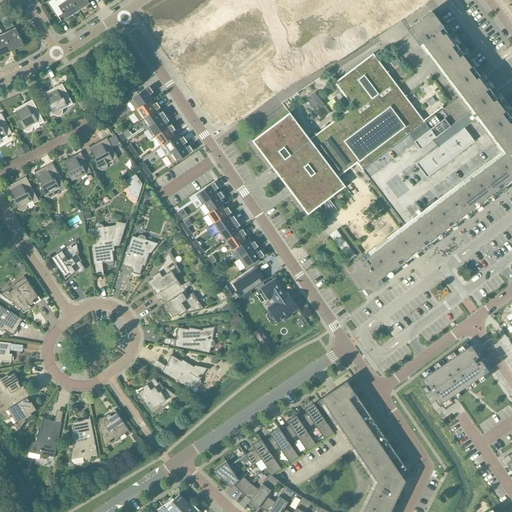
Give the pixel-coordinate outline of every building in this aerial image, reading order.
[(63,14),(66,18),(78,11),(70,0),(57,0),(56,1),(55,0),(53,0),(48,3),(57,17),(63,14)] [(70,0),(78,11),(89,4),(86,0),(70,0)] [(179,0),(154,16),(168,38),(230,0),(263,0),(270,11),(288,0),(179,0)] [(449,117),(368,178),(370,180),(406,228),(403,231),(366,259),(363,256),(347,267),(368,295),(384,283),(382,280),(423,249),(511,181),(511,118),(482,79),(443,28),(444,28),(432,12),(407,30),(410,33),(419,46),(423,43),(462,95),(443,109),(449,117)] [(4,35),(11,51),(24,45),(16,29),(4,35)] [(0,56),(11,51),(4,35),(0,37),(0,56)] [(357,163),(368,178),(449,117),(443,109),(442,107),(424,121),(373,54),(335,83),(353,107),(336,120),(310,140),(290,113),(252,141),(260,152),(308,215),(345,187),(338,177),(357,163)] [(63,110),(73,104),(62,84),(53,89),(54,91),(45,96),(50,105),(49,105),(54,115),(55,116),(56,116),(57,117),(58,117),(60,116),(61,116),(61,115),(62,114),(63,113),(63,112),(63,111),(63,110)] [(148,89),(129,101),(135,111),(154,98),(151,93),(152,92),(149,88),(148,89)] [(306,99),(322,120),(331,113),(315,92),(306,99)] [(154,98),(135,111),(133,112),(139,121),(159,108),(156,104),(155,105),(152,100),(154,99),(154,98)] [(39,125),(44,122),(32,100),(23,105),(24,107),(15,112),(20,121),(19,121),(24,131),(25,132),(26,132),(26,133),(27,133),(29,133),(30,133),(30,132),(31,132),(31,131),(32,131),(32,130),(33,129),(33,128),(33,127),(33,126),(38,123),(39,125)] [(96,107),(100,113),(105,109),(101,104),(96,107)] [(159,108),(139,121),(139,122),(143,119),(149,127),(147,129),(165,117),(162,113),(161,114),(158,109),(159,108)] [(1,140),(12,134),(1,113),(0,113),(0,144),(1,144),(1,143),(2,142),(2,141),(2,140),(1,140)] [(113,120),(111,116),(105,121),(108,125),(113,120)] [(165,117),(147,129),(153,138),(170,127),(167,122),(168,121),(165,117)] [(173,131),(174,130),(171,126),(170,127),(153,138),(153,139),(156,137),(161,146),(179,134),(178,134),(176,135),(173,131)] [(161,146),(160,147),(166,156),(185,143),(183,138),(182,139),(179,134),(161,146)] [(113,148),(120,144),(116,136),(108,140),(107,138),(98,143),(99,145),(91,150),(90,150),(95,159),(94,159),(99,169),(100,170),(101,170),(101,171),(102,171),(103,171),(104,171),(105,170),(106,170),(106,169),(107,169),(107,168),(107,167),(108,167),(108,166),(108,165),(108,164),(118,159),(113,148)] [(188,148),(185,143),(166,156),(172,165),(191,152),(192,151),(189,147),(188,148)] [(92,173),(82,154),(81,152),(72,157),(73,159),(64,164),(69,173),(67,173),(73,183),(74,184),(75,185),(77,185),(78,185),(79,184),(80,183),(81,183),(81,182),(81,181),(81,180),(81,179),(81,178),(92,173)] [(62,192),(67,190),(52,163),(43,168),(45,170),(36,175),(42,186),(40,187),(46,197),(47,198),(48,198),(49,198),(50,198),(51,198),(52,198),(52,197),(53,197),(54,196),(54,195),(54,194),(54,193),(54,192),(60,189),(62,192)] [(134,198),(138,199),(142,184),(136,174),(125,181),(128,185),(128,188),(129,190),(130,192),(131,194),(132,196),(134,198)] [(39,201),(38,201),(26,177),(17,182),(18,184),(9,189),(15,199),(13,200),(18,210),(19,211),(20,211),(21,211),(22,212),(23,212),(24,211),(25,211),(26,210),(27,209),(27,208),(27,207),(27,206),(27,205),(33,202),(34,204),(39,201)] [(213,185),(213,184),(196,196),(202,205),(219,194),(216,189),(217,188),(214,184),(213,185)] [(219,194),(202,205),(203,206),(205,204),(210,212),(208,214),(225,203),(222,198),(223,197),(220,193),(219,194)] [(225,203),(208,214),(214,223),(230,212),(227,208),(226,209),(223,205),(225,203)] [(230,213),(230,212),(214,223),(220,232),(236,222),(233,217),(232,218),(229,214),(230,213)] [(91,248),(94,266),(94,263),(102,262),(102,260),(105,260),(106,264),(108,265),(110,265),(112,264),(113,263),(114,263),(113,252),(115,252),(114,247),(119,246),(128,220),(127,220),(126,224),(116,222),(116,226),(104,228),(104,227),(102,225),(100,225),(98,225),(96,226),(95,229),(90,230),(90,229),(89,229),(92,248),(91,248)] [(236,222),(220,232),(226,242),(242,231),(242,230),(241,231),(238,227),(239,226),(236,222)] [(329,235),(348,261),(359,252),(340,227),(329,235)] [(245,235),(242,231),(226,242),(232,250),(230,251),(231,252),(250,239),(249,238),(247,240),(244,236),(245,235)] [(135,276),(137,276),(139,275),(140,275),(143,266),(145,267),(149,253),(150,254),(160,242),(160,241),(157,244),(146,241),(146,240),(146,238),(144,236),(142,235),(139,236),(138,237),(137,239),(132,237),(133,237),(132,236),(122,268),(123,268),(123,266),(130,268),(130,267),(133,268),(132,273),(133,273),(134,275),(135,276)] [(253,244),(250,239),(231,252),(237,261),(239,259),(256,248),(257,247),(254,243),(253,244)] [(50,256),(66,280),(67,280),(66,279),(78,271),(80,273),(85,270),(81,263),(82,262),(78,255),(79,254),(76,241),(75,241),(76,244),(72,247),(71,246),(69,247),(70,248),(63,253),(61,251),(62,252),(51,258),(50,256)] [(259,252),(256,248),(239,259),(245,268),(262,257),(263,256),(260,252),(259,252)] [(159,300),(160,300),(181,286),(175,276),(180,272),(175,264),(177,263),(170,252),(172,250),(171,250),(164,259),(166,261),(158,271),(159,272),(152,277),(153,279),(148,282),(151,288),(152,287),(158,295),(158,294),(161,299),(159,300)] [(257,268),(233,284),(241,296),(265,280),(257,268)] [(20,309),(23,314),(29,311),(27,308),(34,303),(35,305),(41,301),(25,278),(1,294),(0,295),(11,303),(12,302),(18,310),(20,309)] [(168,313),(172,319),(179,314),(180,316),(187,311),(187,312),(204,308),(201,308),(198,303),(199,303),(198,301),(196,301),(192,294),(194,293),(193,292),(189,295),(186,289),(192,285),(189,280),(181,286),(160,300),(160,301),(161,300),(165,306),(166,304),(171,311),(168,313)] [(287,296),(275,280),(262,289),(269,299),(272,296),(277,303),(272,306),(280,319),(278,321),(278,322),(283,318),(284,320),(291,316),(289,314),(297,308),(288,295),(287,296)] [(4,331),(13,337),(14,335),(15,335),(16,334),(17,333),(17,332),(17,330),(23,320),(0,305),(0,330),(3,333),(4,331)] [(174,347),(210,354),(211,348),(213,347),(215,345),(215,343),(215,341),(213,339),(212,339),(214,328),(218,327),(218,326),(203,329),(203,330),(189,328),(189,330),(178,328),(178,329),(176,330),(175,332),(175,333),(176,335),(176,336),(180,337),(180,340),(178,340),(176,347),(174,346),(174,347)] [(0,364),(1,364),(1,362),(11,363),(11,362),(12,361),(13,359),(13,357),(12,356),(12,355),(10,355),(11,344),(0,342),(0,364)] [(471,346),(421,380),(425,386),(422,388),(425,393),(423,394),(425,397),(430,404),(433,409),(443,402),(489,371),(481,360),(476,363),(474,360),(479,357),(471,346)] [(162,372),(193,391),(196,387),(198,387),(200,386),(201,384),(201,381),(200,379),(206,369),(210,370),(210,369),(195,366),(194,367),(182,360),(181,361),(172,356),(171,357),(170,357),(168,358),(168,360),(168,362),(168,363),(170,365),(169,368),(168,367),(164,373),(162,372)] [(0,407),(26,392),(23,386),(21,387),(18,383),(19,383),(14,374),(9,377),(8,375),(1,380),(0,379),(0,378),(0,407)] [(136,391),(153,415),(151,412),(161,405),(163,409),(164,409),(163,407),(170,402),(171,403),(173,402),(172,401),(177,397),(179,399),(179,398),(165,388),(164,389),(160,382),(158,383),(155,378),(149,382),(150,383),(137,391),(137,390),(136,391)] [(347,381),(317,401),(319,404),(321,403),(376,484),(383,484),(400,492),(406,482),(399,474),(406,469),(347,381)] [(9,418),(18,432),(26,421),(25,420),(32,416),(31,414),(37,411),(31,402),(30,403),(28,399),(30,398),(26,392),(0,407),(0,415),(6,420),(9,418)] [(298,419),(306,430),(314,424),(325,440),(334,433),(314,404),(304,410),(308,415),(305,416),(304,415),(298,419)] [(102,436),(105,449),(120,439),(119,438),(129,431),(115,410),(97,422),(100,428),(99,429),(103,436),(102,436)] [(281,431),(288,441),(296,436),(307,452),(316,445),(306,430),(298,419),(296,415),(287,422),(290,427),(288,428),(287,427),(281,431)] [(43,459),(45,459),(47,458),(48,457),(55,459),(62,423),(43,419),(41,430),(39,429),(36,443),(35,443),(35,442),(27,455),(28,455),(29,453),(41,456),(41,457),(43,459)] [(92,457),(98,456),(91,419),(83,421),(83,422),(80,422),(77,421),(75,421),(74,422),(72,424),(74,435),(72,435),(74,448),(73,449),(73,448),(70,463),(71,463),(71,461),(84,459),(85,460),(87,460),(89,460),(91,458),(92,457)] [(299,457),(288,441),(281,431),(279,427),(269,434),(273,438),(270,440),(269,439),(263,443),(271,453),(279,448),(290,463),(299,457)] [(281,469),(271,453),(263,443),(261,439),(252,446),(255,450),(253,452),(252,451),(245,455),(252,466),(262,460),(267,468),(263,470),(269,475),(272,476),(281,469)] [(511,452),(508,455),(503,459),(510,469),(511,471),(511,452)] [(236,476),(227,463),(214,471),(228,485),(232,481),(234,484),(233,485),(242,493),(250,483),(241,474),(236,476)] [(257,510),(259,507),(267,496),(279,481),(272,476),(269,475),(258,489),(250,483),(242,493),(248,498),(249,496),(251,498),(248,503),(257,510)] [(383,484),(376,484),(362,511),(390,511),(400,492),(383,484)] [(267,496),(259,507),(265,511),(266,510),(269,511),(268,511),(281,511),(284,509),(295,492),(285,486),(275,502),(267,496)] [(181,511),(190,504),(180,493),(174,499),(173,498),(157,509),(159,511),(181,511)] [(293,511),(289,511),(284,509),(281,511),(306,511),(312,503),(302,497),(293,511)]
